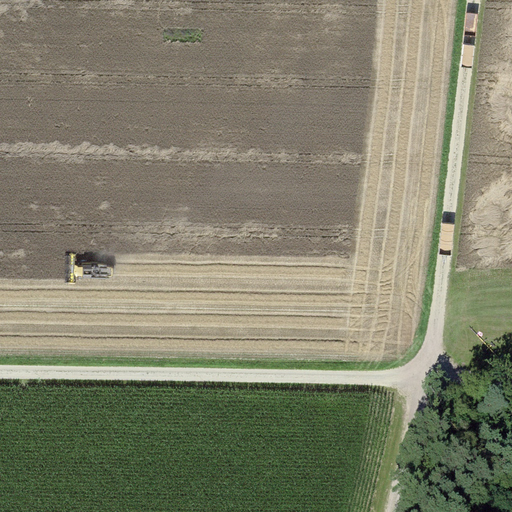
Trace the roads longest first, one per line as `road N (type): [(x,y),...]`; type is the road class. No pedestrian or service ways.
road 1 (track): [(0,372),(429,378)]
road 2 (track): [(429,378),(475,0)]
road 3 (track): [(394,511),(429,378)]
